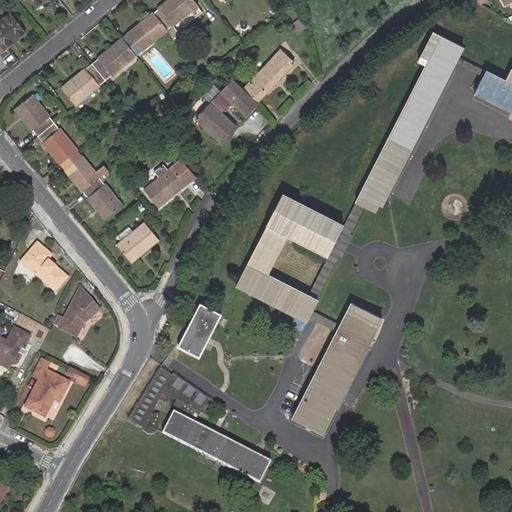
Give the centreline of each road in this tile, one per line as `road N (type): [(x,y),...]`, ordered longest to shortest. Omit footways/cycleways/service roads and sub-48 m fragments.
road 1 (residential): [(142,323),(224,193),(340,69),(433,0)]
road 2 (tertiary): [(0,143),(142,323)]
road 3 (tertiary): [(66,472),(133,364),(142,323)]
road 4 (residential): [(0,89),(111,0)]
